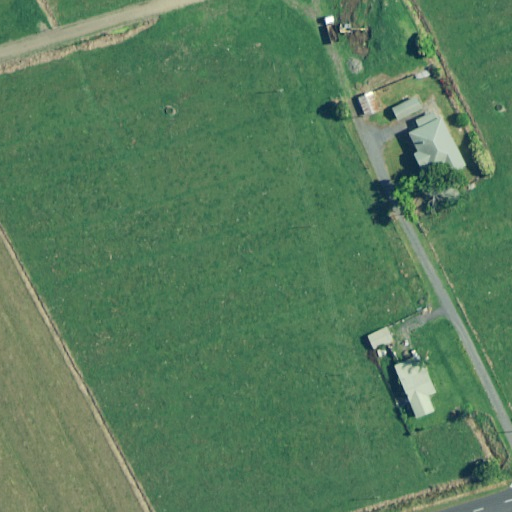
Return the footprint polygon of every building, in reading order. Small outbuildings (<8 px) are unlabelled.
[(372,89),(356,97),(365,116),(381,109),(372,89)] [(422,107),(415,96),(392,108),(398,120),(422,107)] [(436,107),(414,118),(418,127),(409,132),(418,150),(414,153),(430,184),(465,166),(441,118),(454,112),(449,101),(436,107)] [(423,309),(394,323),(398,333),(428,319),(423,309)] [(392,339),(385,326),(367,335),(374,348),(392,339)] [(436,390),(420,354),(394,365),(417,417),(434,410),(427,394),(436,390)]
